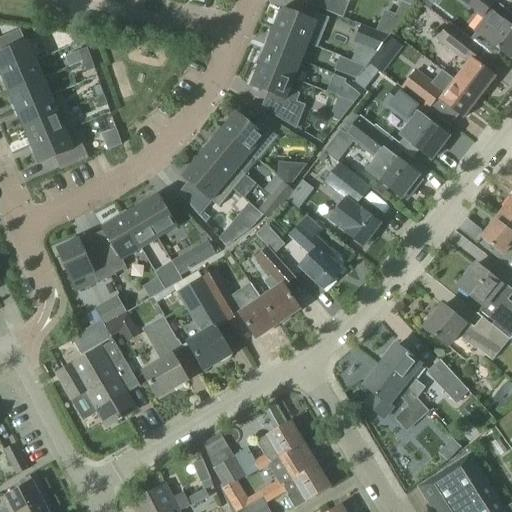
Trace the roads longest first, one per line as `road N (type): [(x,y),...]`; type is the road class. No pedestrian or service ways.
road 1 (residential): [(309,369),(399,274),(511,129)]
road 2 (residential): [(20,226),(145,166),(192,119),(241,29)]
road 3 (residential): [(85,489),(309,369)]
road 4 (residential): [(391,511),(309,369)]
road 5 (residential): [(85,489),(11,345)]
road 6 (residential): [(99,0),(241,29)]
road 7 (residential): [(20,226),(44,301),(36,325),(11,345)]
